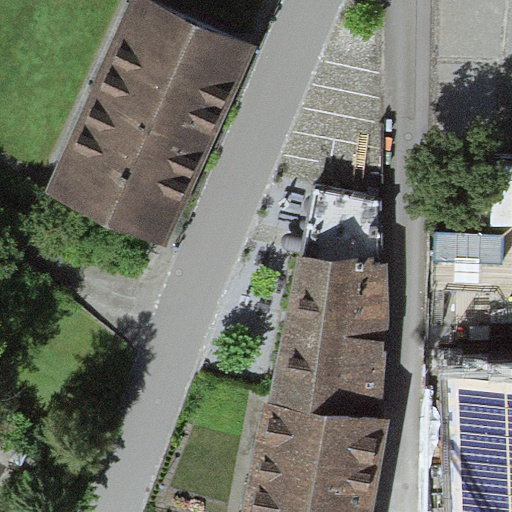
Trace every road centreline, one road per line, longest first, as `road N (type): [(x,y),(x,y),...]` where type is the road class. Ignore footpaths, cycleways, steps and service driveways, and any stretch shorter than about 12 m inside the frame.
road 1 (residential): [(114,511),(240,171),(318,0)]
road 2 (residential): [(407,0),(406,511)]
